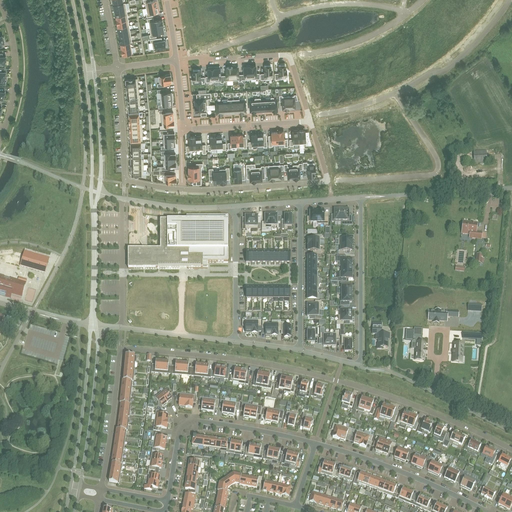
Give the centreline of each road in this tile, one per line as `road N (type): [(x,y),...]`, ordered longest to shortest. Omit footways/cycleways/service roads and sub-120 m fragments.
road 1 (residential): [(101,489),(124,348),(236,357),(335,380),(511,450)]
road 2 (residential): [(166,501),(180,431),(192,422),(314,443)]
road 3 (residential): [(326,182),(438,170),(436,149),(397,91)]
road 4 (residential): [(314,443),(487,511)]
road 5 (residential): [(360,366),(360,198)]
road 6 (tertiary): [(79,489),(97,354),(92,326)]
road 7 (tertiary): [(92,326),(70,486)]
road 8 (residential): [(299,351),(300,202)]
road 9 (residential): [(510,0),(458,59),(397,91)]
road 10 (unclassified): [(378,370),(511,432)]
road 11 (residential): [(181,189),(326,182)]
road 12 (residential): [(0,141),(16,71),(0,0)]
road 13 (unclassified): [(511,188),(367,197)]
road 14 (residential): [(235,340),(237,205)]
road 15 (residential): [(309,121),(182,129)]
road 16 (residential): [(288,54),(348,45),(406,13)]
road 17 (residential): [(400,9),(342,2),(280,16)]
road 18 (tertiary): [(98,192),(94,71)]
